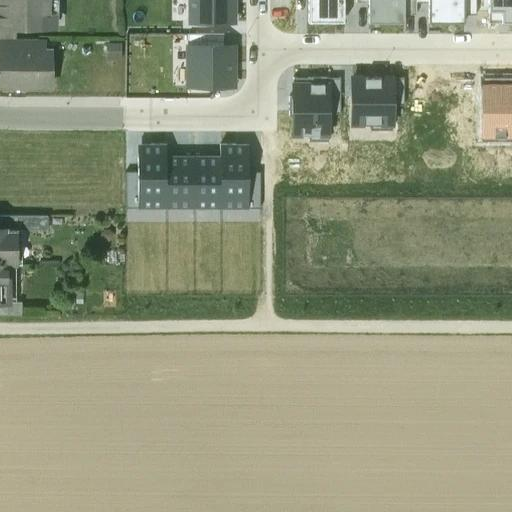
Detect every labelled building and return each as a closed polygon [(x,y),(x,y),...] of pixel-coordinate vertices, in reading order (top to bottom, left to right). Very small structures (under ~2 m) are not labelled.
[(0,0),(0,26),(15,27),(50,27),(50,0),(0,0)] [(189,0),(190,22),(233,22),(233,0),(189,0)] [(343,0),(307,0),(308,22),(344,22),(343,0)] [(404,14),(403,0),(367,0),(368,3),(368,22),(404,22),(404,14)] [(416,2),(415,0),(403,0),(404,14),(416,14),(416,2)] [(464,22),(464,14),(463,0),(427,0),(428,2),(428,23),(464,22)] [(476,14),(475,0),(463,0),(464,14),(476,14)] [(15,27),(0,26),(0,39),(15,40),(15,27)] [(15,40),(0,39),(0,51),(16,51),(16,40),(15,40)] [(16,40),(16,51),(43,52),(43,40),(16,40)] [(233,46),(187,46),(188,86),(233,86),(233,46)] [(0,85),(50,86),(50,52),(43,52),(16,51),(0,51),(0,85)] [(327,141),(328,114),(328,84),(325,84),(325,78),(307,77),(307,84),(292,84),(292,96),(288,96),(288,116),(293,116),(292,135),(308,135),(308,141),(327,141)] [(392,130),(392,105),(392,77),(352,77),(352,124),(369,124),(369,130),(392,130)] [(392,105),(404,105),(404,77),(392,77),(392,105)] [(340,114),(340,78),(325,78),(325,84),(328,84),(328,114),(340,114)] [(201,157),(192,157),(193,210),(249,209),(249,143),(218,144),(218,157),(201,157)] [(193,210),(192,157),(183,157),(166,157),(166,144),(145,144),(136,145),(136,210),(193,210)] [(0,228),(15,229),(15,230),(47,230),(47,216),(0,215),(0,228)] [(15,265),(15,230),(15,229),(0,228),(0,264),(9,265),(15,265)] [(9,302),(9,265),(0,264),(0,302),(9,303),(9,302)] [(9,302),(9,303),(0,302),(0,315),(21,315),(21,302),(9,302)]
